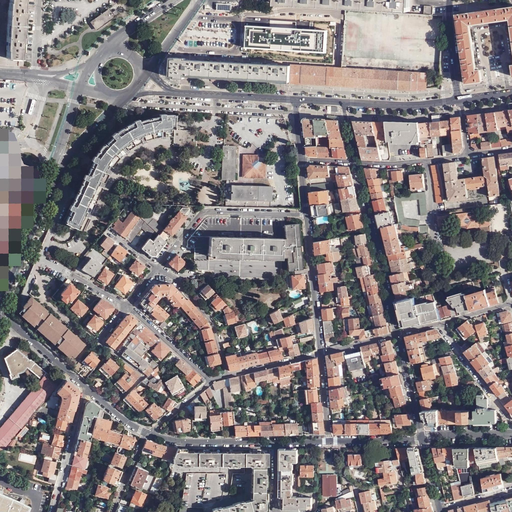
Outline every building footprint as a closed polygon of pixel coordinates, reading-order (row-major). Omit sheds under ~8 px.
[(0,0),(0,65),(22,66),(22,58),(20,58),(20,50),(21,50),(21,42),(21,36),(20,36),(21,17),(22,17),(22,11),(23,11),(23,4),(23,0),(0,0)] [(355,8),(409,11),(409,0),(277,0),(278,5),(355,8)] [(511,64),(511,65),(511,6),(456,15),(465,83),(481,80),(480,69),(476,70),(469,24),(510,18),(511,34),(511,64)] [(108,9),(91,21),(97,29),(105,23),(117,14),(115,10),(110,13),(108,9)] [(441,62),(443,15),(397,12),(396,23),(398,23),(398,30),(408,30),(408,23),(424,24),(423,39),(407,38),(407,43),(404,43),(404,47),(402,47),(401,60),(441,62)] [(246,41),(245,48),(326,53),(328,30),(303,29),(303,33),(301,33),(302,31),(297,30),(297,29),(247,25),(246,32),(255,33),(254,41),(246,41)] [(246,37),(246,41),(254,41),(255,33),(246,32),(246,37)] [(172,59),(171,76),(201,78),(242,80),(289,83),(289,82),(290,66),(250,64),(172,59)] [(290,66),(289,82),(350,86),(405,89),(426,88),(427,74),(341,69),(290,65),(290,66)] [(511,123),(508,109),(502,110),(506,127),(506,129),(508,133),(508,134),(511,131),(511,123)] [(499,111),(494,111),(498,130),(506,129),(506,127),(502,110),(499,111)] [(498,130),(494,111),(485,112),(488,131),(494,130),(495,137),(499,137),(498,130)] [(488,131),(485,112),(477,113),(479,132),(488,131)] [(479,132),(477,113),(467,114),(469,133),(479,132)] [(70,224),(69,225),(73,226),(74,226),(83,231),(95,207),(109,177),(112,171),(115,167),(117,163),(121,158),(126,153),(131,149),(135,147),(143,143),(152,140),(158,138),(161,137),(174,137),(174,146),(197,148),(198,131),(175,129),(176,115),(166,115),(166,114),(160,114),(160,117),(156,117),(152,118),(152,119),(149,120),(149,119),(144,120),(140,121),(140,119),(134,121),(135,122),(127,126),(127,127),(125,128),(124,127),(117,132),(116,132),(112,135),(113,137),(107,143),(108,144),(107,145),(105,144),(104,145),(104,144),(99,150),(100,150),(99,152),(98,151),(96,156),(94,155),(91,160),(94,161),(91,166),(93,167),(92,168),(91,167),(88,174),(85,173),(83,178),(84,178),(82,182),(83,183),(82,184),(81,184),(78,189),(80,190),(78,193),(77,193),(74,198),(75,199),(75,200),(73,200),(71,204),(69,208),(71,209),(69,214),(70,214),(69,215),(68,215),(66,220),(66,221),(66,222),(70,224)] [(452,130),(461,129),(460,116),(451,118),(450,120),(452,120),(452,130)] [(316,137),(315,119),(306,119),(305,119),(304,119),(303,120),(303,121),(305,137),(310,137),(316,137)] [(330,138),(327,120),(315,119),(316,137),(317,142),(317,144),(321,144),(332,144),(330,138)] [(338,120),(327,120),(330,138),(343,138),(338,120)] [(353,120),(357,133),(375,134),(372,121),(367,121),(353,120)] [(439,121),(441,135),(447,135),(453,134),(452,130),(452,120),(450,120),(439,121)] [(375,134),(376,138),(387,139),(387,138),(385,122),(372,121),(375,134)] [(432,122),(430,122),(431,139),(434,139),(433,136),(441,135),(439,121),(432,122)] [(387,140),(387,141),(390,141),(390,143),(418,144),(418,142),(420,142),(418,124),(385,122),(387,138),(387,139),(387,140)] [(418,123),(418,124),(421,140),(425,139),(431,139),(430,122),(418,123)] [(453,139),(462,138),(461,129),(452,130),(453,134),(453,138),(453,139)] [(357,133),(360,146),(378,146),(376,138),(375,134),(357,133)] [(343,138),(330,138),(332,144),(333,147),(345,148),(343,138)] [(454,153),(459,152),(463,147),(462,138),(453,139),(453,144),(454,153)] [(500,141),(500,139),(490,140),(490,141),(491,148),(501,147),(500,141)] [(335,158),(333,147),(322,147),(321,144),(317,144),(318,147),(319,157),(335,158)] [(442,148),(443,154),(443,156),(455,155),(454,153),(453,144),(448,145),(442,146),(442,148)] [(221,180),(226,180),(229,180),(235,180),(236,146),(223,145),(221,180)] [(378,146),(360,146),(363,159),(382,160),(378,146)] [(318,147),(306,147),(306,153),(309,156),(319,157),(318,147)] [(345,148),(333,147),(335,158),(348,158),(345,148)] [(499,153),(499,154),(501,169),(509,168),(508,164),(507,153),(499,153)] [(252,156),(244,154),(243,173),(247,177),(264,177),(265,173),(265,167),(263,162),(261,163),(258,160),(259,159),(259,158),(258,158),(255,156),(252,156)] [(499,154),(494,155),(497,175),(502,175),(501,169),(499,154)] [(455,162),(440,164),(441,168),(444,167),(449,203),(468,200),(466,189),(470,188),(470,190),(480,189),(480,187),(489,186),(490,197),(497,194),(492,156),(482,157),(485,175),(458,179),(455,162)] [(330,173),(329,165),(311,164),(309,166),(308,168),(309,178),(330,176),(329,174),(330,174),(330,173)] [(438,165),(431,166),(434,183),(436,203),(443,202),(442,188),(438,165)] [(365,168),(367,179),(377,179),(376,168),(365,168)] [(392,169),(391,169),(392,178),(393,181),(395,181),(395,182),(398,182),(399,184),(403,183),(403,174),(406,174),(406,168),(402,168),(402,170),(398,170),(397,168),(392,169)] [(352,174),(336,173),(330,173),(330,174),(332,180),(338,179),(340,188),(354,185),(352,174)] [(425,187),(423,173),(410,175),(411,189),(421,188),(421,187),(425,187)] [(0,209),(0,241),(26,180),(14,176),(0,209)] [(332,181),(310,185),(310,192),(327,189),(333,189),(334,189),(332,181)] [(357,196),(354,185),(340,188),(342,199),(357,196)] [(381,185),(369,186),(371,194),(383,192),(381,185)] [(227,206),(270,207),(271,187),(229,186),(228,186),(227,206)] [(327,189),(310,192),(312,206),(328,203),(329,203),(328,201),(327,189)] [(395,197),(397,210),(398,223),(403,225),(405,225),(412,227),(420,227),(420,221),(409,219),(404,216),(402,201),(420,199),(421,215),(428,214),(425,191),(408,193),(395,195),(395,197)] [(383,192),(371,194),(373,201),(384,198),(383,192)] [(360,209),(357,196),(342,199),(345,211),(346,211),(353,210),(360,209)] [(373,201),(376,215),(387,212),(384,198),(373,201)] [(312,206),(313,217),(329,214),(328,203),(312,206)] [(131,211),(127,207),(110,226),(124,237),(139,218),(131,211)] [(187,208),(187,207),(181,207),(172,218),(171,218),(169,221),(169,222),(164,229),(139,207),(131,211),(139,218),(140,219),(157,234),(166,242),(192,211),(187,208)] [(364,226),(360,209),(353,210),(354,215),(347,216),(350,230),(364,226)] [(376,215),(379,228),(382,227),(396,224),(398,223),(397,210),(387,212),(376,215)] [(476,212),(457,215),(459,229),(489,224),(487,216),(477,218),(476,212)] [(447,217),(438,218),(440,227),(448,226),(447,217)] [(152,241),(157,234),(140,219),(124,238),(130,242),(141,227),(150,236),(148,238),(152,241)] [(294,270),(305,268),(303,245),(302,223),(289,225),(287,225),(288,239),(290,258),(291,270),(294,270)] [(382,227),(385,241),(397,238),(399,238),(396,224),(382,227)] [(368,242),(366,233),(356,234),(358,244),(368,242)] [(141,248),(151,255),(155,255),(166,242),(157,234),(152,241),(148,238),(145,242),(141,248)] [(113,242),(106,236),(99,244),(105,248),(107,250),(103,254),(107,257),(111,252),(108,249),(113,242)] [(247,256),(248,238),(232,237),(214,236),(212,255),(247,256)] [(247,256),(268,257),(268,238),(257,238),(248,238),(247,256)] [(268,238),(268,257),(290,258),(288,239),(278,239),(268,238)] [(385,241),(389,255),(410,250),(418,248),(426,246),(427,242),(402,248),(399,238),(397,238),(385,241)] [(139,249),(141,248),(145,242),(142,239),(136,247),(139,249)] [(330,245),(329,239),(316,242),(314,242),(316,255),(325,253),(334,252),(340,250),(342,250),(342,247),(335,248),(334,246),(332,246),(331,245),(330,245)] [(371,254),(368,242),(358,244),(355,245),(356,248),(353,248),(355,257),(356,257),(360,256),(364,256),(371,254)] [(117,245),(110,255),(122,263),(126,258),(124,256),(127,252),(117,245)] [(410,250),(389,255),(390,261),(411,256),(410,250)] [(325,261),(326,262),(333,261),(335,261),(334,252),(325,253),(325,258),(324,258),(324,261),(325,261)] [(184,262),(176,254),(168,263),(172,266),(177,269),(184,262)] [(373,263),(371,254),(364,256),(365,258),(366,265),(369,264),(373,263)] [(411,256),(390,261),(391,267),(413,262),(411,256)] [(81,269),(91,275),(101,263),(90,257),(81,269)] [(143,266),(135,259),(128,267),(136,274),(143,266)] [(319,268),(320,273),(331,271),(334,270),(333,261),(326,262),(317,264),(318,268),(319,268)] [(413,262),(391,267),(393,275),(408,271),(414,270),(416,269),(414,262),(413,262)] [(91,275),(94,276),(103,264),(101,263),(91,275)] [(370,274),(369,264),(366,265),(353,267),(355,276),(359,275),(361,275),(370,274)] [(98,278),(106,283),(109,277),(111,278),(114,273),(105,267),(98,278)] [(318,273),(319,282),(333,279),(337,278),(337,275),(331,276),(331,271),(320,273),(318,273)] [(393,275),(391,275),(393,284),(411,280),(408,271),(393,275)] [(378,283),(375,273),(370,274),(361,275),(363,285),(360,285),(360,287),(364,286),(378,283)] [(120,289),(124,292),(132,282),(123,275),(113,286),(119,290),(120,289)] [(302,275),(291,276),(292,288),(303,287),(302,275)] [(427,285),(433,284),(426,276),(426,277),(424,277),(427,285)] [(71,281),(67,278),(62,283),(66,287),(60,294),(69,302),(78,292),(69,284),(71,281)] [(320,290),(323,290),(334,288),(333,279),(319,282),(320,290)] [(411,280),(393,284),(395,292),(408,290),(421,287),(420,283),(416,284),(416,283),(412,284),(412,282),(414,281),(413,279),(411,280)] [(154,284),(149,289),(157,296),(159,295),(161,297),(162,295),(164,295),(165,297),(173,305),(174,304),(176,307),(177,306),(180,304),(185,300),(171,283),(154,284)] [(213,292),(215,294),(217,292),(207,283),(201,290),(201,291),(199,292),(206,298),(207,297),(208,297),(213,292)] [(380,292),(378,283),(364,286),(366,295),(370,294),(380,292)] [(338,287),(339,295),(348,294),(346,286),(338,287)] [(497,297),(494,287),(485,290),(485,291),(490,305),(498,303),(497,297)] [(157,296),(149,289),(137,304),(137,306),(137,307),(146,314),(153,306),(152,305),(154,303),(152,302),(157,296)] [(408,290),(395,292),(397,302),(410,299),(408,290)] [(479,308),(490,305),(485,291),(466,297),(469,308),(470,311),(479,308)] [(220,312),(223,310),(230,305),(217,292),(215,294),(213,296),(215,298),(211,302),(212,303),(210,305),(216,311),(218,310),(220,312)] [(382,302),(380,292),(370,294),(372,304),(382,302)] [(465,293),(446,299),(453,307),(456,306),(458,312),(469,308),(466,297),(465,293)] [(349,299),(352,298),(350,294),(348,294),(339,295),(336,295),(336,300),(341,300),(341,304),(349,303),(349,299)] [(410,299),(397,302),(403,327),(412,324),(439,317),(433,294),(410,299)] [(31,295),(23,305),(27,309),(22,315),(34,325),(37,323),(39,325),(37,328),(55,343),(57,341),(60,343),(58,346),(70,356),(72,353),(75,356),(86,343),(31,295)] [(107,303),(101,297),(93,307),(95,310),(104,318),(113,306),(108,302),(107,303)] [(187,298),(185,300),(180,304),(187,312),(194,306),(187,298)] [(70,307),(77,314),(78,313),(81,315),(88,307),(78,299),(70,307)] [(385,313),(382,302),(372,304),(368,305),(371,316),(385,313)] [(187,312),(180,304),(177,306),(184,315),(187,313),(187,312)] [(151,313),(155,317),(161,309),(156,305),(151,310),(153,311),(152,313),(151,313)] [(240,319),(241,323),(246,321),(230,305),(223,310),(227,314),(224,315),(227,323),(230,322),(230,323),(238,320),(240,319)] [(450,314),(451,317),(455,315),(453,308),(449,309),(448,305),(442,307),(438,308),(440,317),(450,314)] [(200,313),(194,306),(187,312),(187,313),(193,320),(200,313)] [(322,307),(323,319),(333,319),(333,316),(335,316),(335,315),(334,315),(334,314),(333,314),(332,306),(324,307),(322,307)] [(281,319),(277,308),(269,312),(273,323),(277,321),(281,319)] [(161,309),(155,317),(159,320),(160,318),(162,320),(167,314),(161,309)] [(507,310),(500,312),(502,322),(511,319),(511,318),(511,312),(507,310)] [(126,314),(119,324),(128,331),(134,323),(137,320),(129,313),(126,314)] [(187,313),(184,315),(191,322),(193,320),(187,313)] [(207,321),(200,313),(193,320),(199,327),(202,325),(207,321)] [(388,325),(385,313),(371,316),(374,328),(388,325)] [(292,314),(281,319),(277,321),(279,324),(280,324),(282,328),(285,327),(294,323),(292,314)] [(95,329),(102,321),(94,315),(86,325),(91,329),(93,327),(95,329)] [(368,330),(364,317),(363,317),(363,316),(359,316),(360,318),(364,328),(365,330),(368,330)] [(309,318),(294,323),(298,333),(313,330),(311,317),(309,318)] [(412,324),(413,326),(440,319),(439,317),(412,324)] [(349,330),(364,328),(360,318),(346,319),(349,330)] [(143,326),(137,320),(134,323),(136,324),(132,328),(133,329),(132,331),(135,335),(143,326)] [(163,320),(158,326),(162,329),(167,323),(163,320)] [(193,320),(191,322),(197,329),(199,327),(193,320)] [(323,321),(325,338),(334,336),(332,323),(330,323),(330,320),(323,321)] [(210,328),(207,321),(202,325),(204,328),(201,329),(204,340),(213,337),(210,328)] [(467,321),(455,329),(464,340),(475,331),(474,329),(469,322),(468,322),(467,321)] [(511,321),(503,324),(505,334),(511,332),(511,321)] [(484,322),(475,325),(477,335),(478,336),(486,334),(484,322)] [(249,337),(251,336),(251,335),(249,324),(248,323),(235,326),(235,327),(232,328),(232,330),(233,330),(234,337),(238,336),(238,337),(247,335),(246,330),(247,330),(249,337)] [(128,331),(119,324),(105,341),(113,348),(128,331)] [(390,333),(388,325),(374,328),(368,330),(365,330),(368,338),(390,333)] [(158,338),(143,326),(135,335),(136,335),(131,341),(145,353),(158,338)] [(287,333),(285,327),(282,328),(273,331),(274,334),(275,338),(275,339),(293,334),(293,332),(287,333)] [(360,339),(368,338),(365,330),(364,328),(349,330),(345,330),(346,334),(348,334),(348,333),(350,332),(350,335),(359,335),(360,339)] [(420,341),(440,336),(435,329),(405,336),(409,350),(418,347),(417,342),(420,341)] [(294,337),(293,334),(275,339),(277,344),(278,347),(291,344),(290,338),(294,337)] [(217,353),(213,337),(204,340),(208,353),(212,352),(213,354),(217,353)] [(474,343),(464,351),(471,361),(485,351),(486,350),(489,350),(481,339),(479,339),(474,343)] [(169,349),(160,340),(151,350),(160,358),(169,349)] [(391,340),(381,342),(383,349),(384,354),(394,352),(391,340)] [(102,346),(96,341),(92,346),(97,351),(102,346)] [(131,341),(121,354),(143,371),(148,366),(149,365),(148,364),(141,358),(145,353),(131,341)] [(299,354),(297,342),(295,343),(291,344),(278,347),(279,349),(287,347),(289,356),(299,354)] [(381,342),(371,344),(374,356),(377,356),(376,351),(383,349),(381,342)] [(280,351),(279,349),(278,347),(277,344),(273,345),(274,349),(267,350),(270,360),(282,357),(280,351)] [(371,344),(361,346),(362,350),(365,362),(367,361),(367,360),(374,358),(374,356),(371,344)] [(426,360),(423,346),(422,347),(418,347),(409,350),(412,364),(426,360)] [(9,418),(21,428),(29,418),(59,382),(30,358),(30,359),(17,348),(4,357),(10,373),(9,373),(11,379),(19,375),(18,373),(23,371),(27,367),(42,379),(26,397),(9,418)] [(248,366),(258,363),(256,353),(255,350),(244,352),(248,366)] [(258,363),(270,360),(267,350),(256,353),(258,363)] [(345,350),(332,353),(333,364),(341,363),(342,363),(341,358),(346,357),(346,353),(345,350)] [(362,350),(346,353),(346,357),(348,361),(349,368),(366,364),(365,362),(362,350)] [(178,357),(172,351),(166,357),(173,363),(178,357)] [(485,351),(471,361),(479,371),(488,364),(492,361),(485,351)] [(98,355),(94,352),(92,354),(90,352),(82,362),(90,370),(99,360),(96,357),(98,355)] [(239,368),(248,366),(244,352),(235,354),(239,368)] [(396,360),(394,352),(384,354),(381,355),(383,363),(385,363),(396,360)] [(220,362),(217,353),(213,354),(207,355),(209,365),(220,362)] [(229,370),(239,368),(235,354),(235,353),(225,356),(229,370)] [(448,364),(453,363),(450,355),(445,356),(439,357),(442,366),(448,364)] [(511,368),(511,355),(509,357),(499,359),(500,362),(508,360),(508,359),(509,358),(511,368)] [(315,357),(303,360),(305,371),(305,375),(301,375),(302,377),(317,374),(315,357)] [(118,366),(109,358),(98,369),(107,378),(118,366)] [(191,369),(179,358),(176,362),(178,364),(176,365),(186,374),(191,369)] [(152,359),(148,364),(149,365),(148,366),(152,371),(154,369),(158,365),(152,359)] [(303,360),(289,363),(290,376),(292,376),(292,373),(302,371),(302,372),(305,371),(303,360)] [(399,374),(396,360),(385,363),(388,376),(399,374)] [(289,363),(277,366),(278,380),(279,379),(280,385),(291,382),(290,377),(290,376),(289,363)] [(333,364),(327,366),(328,377),(339,374),(342,373),(341,368),(338,368),(337,366),(341,365),(341,363),(333,364)] [(427,380),(429,379),(440,374),(439,371),(438,367),(437,363),(429,366),(428,363),(423,365),(423,367),(422,368),(425,380),(427,380)] [(445,373),(455,372),(453,363),(448,364),(442,366),(444,373),(445,373)] [(140,375),(124,364),(122,366),(130,372),(134,376),(134,377),(130,374),(128,376),(125,373),(113,384),(122,393),(140,375)] [(488,364),(479,371),(484,378),(491,374),(491,373),(494,373),(499,371),(497,367),(492,369),(488,364)] [(143,371),(142,372),(147,376),(152,371),(148,366),(143,371)] [(277,366),(265,369),(266,378),(266,380),(266,382),(272,380),(273,383),(279,381),(278,380),(277,366)] [(200,377),(191,369),(186,374),(184,376),(193,384),(200,377)] [(254,384),(261,382),(261,380),(266,378),(265,369),(253,372),(254,383),(254,384)] [(253,372),(241,375),(241,382),(243,382),(245,391),(250,390),(250,387),(254,386),(254,383),(253,372)] [(459,383),(455,372),(445,373),(444,373),(448,386),(459,383)] [(484,378),(490,385),(496,381),(496,380),(491,373),(491,374),(484,378)] [(181,386),(182,388),(184,387),(176,374),(165,380),(172,394),(174,393),(173,391),(181,386)] [(318,385),(317,374),(302,377),(302,382),(306,382),(307,390),(314,389),(314,387),(316,387),(316,385),(318,385)] [(339,374),(328,377),(329,388),(341,386),(339,374)] [(402,384),(399,374),(388,376),(391,387),(402,384)] [(160,385),(162,383),(160,378),(158,380),(154,375),(153,376),(148,380),(146,377),(141,381),(157,391),(160,385)] [(238,376),(228,378),(229,392),(239,389),(238,376)] [(214,381),(212,383),(214,390),(223,388),(225,409),(231,408),(230,402),(230,396),(229,392),(228,378),(214,381)] [(79,390),(66,379),(56,392),(61,395),(62,398),(60,404),(75,410),(79,394),(79,391),(79,390)] [(425,380),(416,382),(419,392),(419,393),(433,390),(432,389),(431,389),(429,379),(427,380),(425,380)] [(490,385),(498,396),(504,391),(505,390),(500,384),(499,384),(496,381),(490,385)] [(403,389),(402,384),(391,387),(389,387),(389,389),(391,388),(393,396),(391,396),(391,398),(393,397),(404,395),(403,389)] [(341,386),(329,388),(330,399),(349,395),(347,385),(341,386)] [(104,386),(99,391),(102,394),(107,389),(104,386)] [(314,389),(307,390),(304,391),(305,403),(306,403),(317,401),(315,388),(314,389)] [(122,399),(130,407),(140,397),(133,389),(122,399)] [(209,402),(202,391),(199,394),(205,404),(209,402)] [(511,399),(511,400),(504,391),(498,396),(511,414),(511,399)] [(340,407),(345,406),(347,405),(346,398),(349,397),(349,395),(330,399),(331,408),(340,407)] [(405,400),(404,395),(393,397),(396,408),(399,407),(406,405),(405,400)] [(496,422),(496,409),(487,409),(487,398),(483,398),(483,396),(476,396),(476,410),(473,410),(473,414),(470,414),(470,423),(496,422)] [(134,411),(137,413),(147,404),(140,397),(130,407),(131,408),(129,410),(132,413),(134,411)] [(421,399),(423,410),(436,410),(436,408),(433,408),(433,405),(434,405),(434,401),(435,401),(434,397),(421,399)] [(169,410),(178,403),(170,400),(166,404),(164,403),(161,405),(169,410)] [(321,411),(320,401),(317,401),(306,403),(307,412),(321,411)] [(91,436),(99,408),(93,402),(87,405),(78,437),(89,442),(91,436)] [(145,410),(154,419),(162,412),(158,409),(159,407),(157,405),(155,405),(153,403),(145,410)] [(75,410),(60,404),(58,411),(56,418),(58,418),(68,421),(72,422),(75,410)] [(409,417),(406,405),(399,407),(401,413),(406,412),(406,414),(397,414),(397,412),(394,412),(393,415),(396,415),(396,419),(394,419),(394,422),(397,422),(397,427),(401,427),(401,425),(411,425),(409,417)] [(56,418),(58,411),(40,406),(35,412),(40,413),(56,418)] [(191,413),(185,406),(180,410),(183,413),(184,414),(188,412),(190,414),(191,413)] [(194,420),(205,420),(205,406),(194,406),(194,420)] [(103,411),(99,408),(91,436),(105,440),(108,429),(110,423),(101,418),(103,411)] [(470,423),(470,414),(469,409),(460,410),(457,410),(458,423),(470,423)] [(219,415),(219,410),(213,411),(213,415),(210,416),(209,416),(210,431),(221,430),(221,424),(220,415),(219,415)] [(427,424),(439,423),(439,410),(436,410),(423,410),(427,424)] [(439,410),(439,423),(449,423),(448,410),(439,410)] [(449,423),(458,423),(457,410),(448,410),(449,423)] [(220,412),(220,415),(221,424),(233,423),(232,418),(231,411),(220,412)] [(322,421),(321,411),(307,412),(308,422),(322,421)] [(358,433),(370,433),(369,420),(369,416),(366,416),(366,420),(359,420),(359,419),(357,418),(357,420),(358,433)] [(27,424),(36,426),(37,421),(38,418),(33,417),(32,420),(30,420),(27,424)] [(0,451),(1,452),(21,428),(9,418),(0,428),(0,451)] [(65,430),(68,421),(58,418),(55,427),(65,430)] [(173,431),(176,433),(188,430),(186,418),(174,420),(172,422),(173,431)] [(235,418),(232,418),(233,423),(234,436),(247,436),(246,422),(246,421),(243,421),(236,421),(235,418)] [(285,435),(283,420),(271,420),(271,421),(272,435),(285,435)] [(295,420),(283,420),(285,435),(297,434),(296,426),(296,423),(295,420)] [(334,433),(346,433),(345,420),(333,420),(334,433)] [(346,433),(358,433),(357,420),(345,420),(346,433)] [(370,433),(381,433),(381,423),(375,423),(375,420),(369,420),(370,433)] [(381,433),(393,433),(392,429),(390,420),(387,420),(387,423),(382,423),(382,420),(381,420),(381,423),(381,433)] [(271,421),(258,422),(259,435),(272,435),(271,421)] [(323,433),(322,421),(308,422),(309,434),(323,433)] [(259,435),(258,422),(246,422),(247,436),(259,435)] [(108,429),(105,440),(119,445),(122,434),(108,429)] [(62,442),(64,436),(50,431),(49,434),(41,432),(39,439),(62,446),(63,446),(64,444),(63,442),(62,442)] [(122,434),(119,445),(129,449),(129,447),(132,448),(133,445),(132,445),(133,440),(133,439),(132,438),(122,434)] [(89,442),(78,437),(74,454),(76,454),(85,458),(89,442)] [(151,456),(156,443),(146,440),(140,453),(151,456)] [(41,453),(45,454),(45,455),(57,458),(60,448),(43,443),(41,453)] [(166,446),(156,443),(151,456),(155,457),(157,455),(162,456),(166,446)] [(176,448),(166,446),(162,456),(160,459),(170,462),(176,448)] [(398,454),(399,458),(399,459),(409,457),(407,447),(395,447),(396,450),(398,454)] [(416,447),(407,447),(409,457),(413,472),(422,470),(419,459),(416,447)] [(469,462),(469,447),(453,448),(455,456),(456,466),(469,466),(469,462)] [(497,459),(496,447),(475,447),(477,462),(477,463),(497,459)] [(511,455),(511,447),(496,447),(497,459),(497,460),(497,465),(502,464),(501,457),(506,456),(507,458),(511,455)] [(186,448),(176,448),(170,462),(167,468),(169,468),(170,467),(171,466),(172,463),(178,463),(178,465),(178,467),(179,467),(185,467),(185,466),(204,466),(204,468),(210,468),(210,466),(227,466),(227,468),(232,468),(233,466),(241,466),(241,474),(230,474),(229,489),(252,489),(252,500),(241,503),(241,502),(235,503),(235,505),(218,509),(218,508),(212,510),(213,511),(256,511),(263,510),(264,505),(266,505),(266,500),(265,499),(265,486),(266,486),(266,475),(265,475),(265,466),(267,466),(267,453),(262,453),(262,451),(248,451),(248,452),(239,452),(239,450),(226,450),(226,452),(216,452),(216,450),(203,450),(203,451),(193,451),(193,449),(186,449),(186,448)] [(446,459),(443,448),(432,448),(434,458),(436,462),(446,459)] [(455,456),(453,448),(443,448),(446,459),(447,463),(447,465),(448,468),(449,475),(453,474),(449,458),(455,456)] [(292,463),(297,462),(297,449),(281,449),(281,497),(285,497),(285,509),(301,509),(301,507),(312,507),(312,497),(297,497),(297,495),(292,496),(292,481),(294,481),(294,477),(292,477),(292,463)] [(125,457),(112,451),(111,452),(114,453),(110,463),(117,466),(118,464),(121,465),(125,457)] [(90,459),(85,458),(76,454),(73,465),(85,469),(87,460),(90,461),(90,459)] [(349,454),(349,464),(362,464),(362,463),(367,463),(367,454),(362,454),(349,454)] [(44,458),(41,471),(43,472),(42,475),(49,477),(48,482),(55,484),(57,475),(53,474),(56,462),(56,459),(51,458),(51,460),(44,458)] [(376,462),(378,472),(380,471),(395,469),(400,468),(399,459),(399,458),(376,462)] [(446,459),(436,462),(437,468),(445,465),(447,465),(447,463),(446,459)] [(298,478),(301,478),(301,476),(313,476),(313,464),(300,464),(300,470),(298,470),(298,478)] [(135,465),(127,483),(139,488),(142,481),(144,481),(145,481),(145,480),(145,478),(144,478),(147,470),(142,468),(135,466),(135,465)] [(121,471),(108,466),(102,480),(116,486),(121,471)] [(87,471),(73,467),(70,477),(80,480),(82,472),(86,474),(87,471)] [(381,479),(379,479),(380,484),(397,481),(395,469),(380,471),(381,479)] [(425,481),(422,470),(413,472),(412,473),(413,476),(414,476),(415,480),(414,480),(415,483),(425,481)] [(483,492),(503,487),(501,479),(499,473),(479,478),(481,484),(483,492)] [(149,492),(155,495),(163,477),(157,474),(149,492)] [(222,474),(184,474),(182,506),(220,507),(224,476),(223,475),(222,474)] [(335,474),(322,475),(323,495),(336,495),(335,474)] [(70,477),(68,476),(65,489),(73,491),(73,489),(77,490),(80,480),(70,477)] [(503,487),(511,484),(511,476),(501,479),(503,487)] [(472,484),(471,480),(460,483),(461,487),(462,490),(463,495),(474,493),(473,488),(472,484)] [(96,495),(108,498),(109,494),(110,495),(111,490),(110,490),(110,488),(98,485),(96,495)] [(351,492),(337,499),(339,508),(348,507),(347,498),(355,496),(352,485),(350,485),(351,492)] [(427,488),(426,485),(413,488),(413,489),(415,489),(415,491),(416,491),(416,490),(418,489),(419,495),(428,493),(427,488)] [(128,506),(138,509),(139,505),(140,506),(145,494),(135,489),(130,501),(128,506)] [(363,499),(366,511),(374,509),(376,509),(377,509),(375,500),(373,500),(372,494),(371,489),(363,491),(364,494),(360,495),(361,499),(363,499)] [(455,497),(456,499),(463,497),(463,495),(462,490),(456,492),(457,496),(455,497)] [(0,511),(29,511),(32,508),(25,504),(0,493),(0,511)] [(431,505),(428,493),(419,495),(418,496),(420,505),(416,506),(417,508),(431,505)] [(511,511),(511,498),(491,503),(492,511),(511,511)] [(489,500),(476,503),(478,511),(492,511),(491,503),(490,502),(489,500)] [(478,511),(476,503),(464,506),(466,511),(478,511)]
